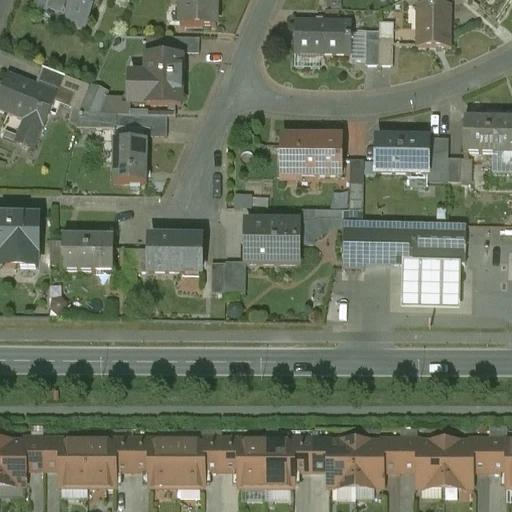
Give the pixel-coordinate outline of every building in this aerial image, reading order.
[(96,0),(38,0),(35,7),(64,18),(62,22),(84,31),(96,0)] [(215,0),(180,0),(179,28),(215,29),(215,0)] [(450,10),(418,9),(417,49),(449,50),(450,10)] [(352,24),(294,23),(294,57),(351,59),(352,24)] [(379,35),(365,35),(365,43),(379,43),(379,39),(379,35)] [(393,40),(379,39),(379,43),(379,69),(392,69),(393,40)] [(171,40),(155,40),(155,56),(171,56),(171,40)] [(199,41),(171,40),(171,56),(198,57),(199,41)] [(379,43),(365,43),(365,69),(379,69),(379,43)] [(181,62),(146,61),(146,107),(180,108),(181,62)] [(57,97),(7,77),(0,94),(0,112),(25,122),(15,146),(33,153),(42,129),(44,130),(57,97)] [(89,89),(64,78),(58,92),(73,98),(84,102),(89,89)] [(84,102),(73,98),(68,110),(79,114),(84,102)] [(167,119),(80,117),(76,132),(141,133),(141,140),(166,141),(167,119)] [(511,121),(464,121),(463,157),(493,158),(511,157),(511,121)] [(341,141),(282,140),(281,179),(297,179),(297,151),(340,151),(341,141)] [(428,142),(376,141),(376,177),(427,178),(428,142)] [(147,144),(99,143),(99,168),(113,168),(113,187),(146,187),(147,144)] [(340,151),(297,151),(297,179),(340,179),(340,151)] [(511,157),(493,158),(493,178),(511,178),(511,157)] [(461,163),(448,162),(447,187),(460,187),(461,163)] [(364,164),(349,164),(349,189),(363,189),(364,164)] [(234,207),(252,207),(252,196),(234,196),(234,207)] [(327,214),(303,214),(303,225),(298,225),(298,248),(311,248),(311,242),(315,242),(324,236),(324,230),(327,230),(327,214)] [(363,215),(343,215),(342,273),(363,274),(363,269),(362,269),(363,227),(363,215)] [(38,221),(0,219),(0,256),(18,256),(18,271),(37,271),(37,257),(38,257),(38,221)] [(143,234),(166,234),(166,220),(143,220),(143,234)] [(298,225),(246,225),(245,268),(245,269),(298,269),(298,248),(298,225)] [(465,229),(363,227),(362,269),(363,269),(412,270),(412,267),(465,268),(465,229)] [(114,241),(62,240),(62,245),(50,244),(50,269),(62,269),(61,275),(113,276),(114,241)] [(201,242),(150,241),(149,253),(149,276),(200,277),(201,242)] [(137,253),(123,253),(123,291),(137,291),(137,276),(137,253)] [(149,253),(137,253),(137,276),(149,276),(149,253)] [(225,268),(211,268),(211,297),(225,297),(225,268)] [(245,268),(225,268),(225,297),(245,298),(245,269),(245,268)] [(43,441),(24,441),(24,445),(26,445),(26,474),(43,475),(43,441)] [(62,441),(43,441),(43,475),(60,475),(60,445),(62,445),(62,441)] [(132,441),(114,441),(114,445),(115,445),(115,475),(132,475),(132,441)] [(151,441),(132,441),(132,475),(149,475),(149,445),(151,445),(151,441)] [(221,441),(203,441),(203,445),(204,445),(204,475),(221,475),(221,441)] [(240,441),(221,441),(221,475),(239,475),(239,446),(240,446),(240,441)] [(311,442),(292,442),(292,446),(293,446),(293,476),(311,476),(311,442)] [(329,442),(311,442),(311,476),(328,476),(328,446),(329,446),(329,442)] [(400,442),(381,442),(381,446),(383,446),(382,476),(400,476),(400,451),(400,450),(400,442)] [(418,442),(400,442),(400,450),(400,451),(400,476),(417,476),(417,446),(418,446),(418,442)] [(489,442),(470,442),(470,446),(472,446),(472,476),(489,476),(489,442)] [(508,442),(489,442),(489,476),(506,476),(506,446),(508,446),(508,442)] [(24,445),(0,444),(0,490),(25,491),(26,474),(26,445),(24,445)] [(62,445),(60,445),(60,475),(60,491),(88,491),(88,445),(62,445)] [(114,445),(88,445),(88,491),(115,491),(115,475),(115,445),(114,445)] [(151,445),(149,445),(149,475),(149,491),(177,491),(176,445),(151,445)] [(203,445),(177,445),(177,491),(204,491),(204,475),(204,445),(203,445)] [(271,445),(266,446),(266,491),(293,491),(293,476),(293,446),(292,446),(271,445)] [(240,446),(239,446),(239,475),(239,491),(266,491),(266,446),(265,446),(240,446)] [(329,446),(328,446),(328,476),(328,492),(355,492),(355,446),(329,446)] [(381,446),(355,446),(355,492),(382,492),(382,476),(383,446),(381,446)] [(444,446),(419,446),(418,446),(417,446),(417,476),(417,492),(445,492),(444,446)] [(470,446),(444,446),(445,492),(472,492),(472,476),(472,446),(470,446)]
